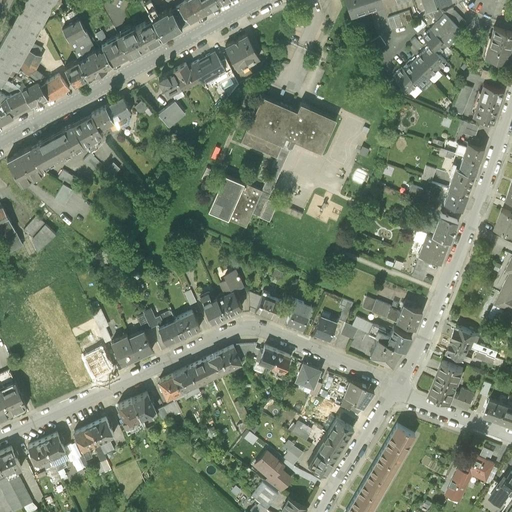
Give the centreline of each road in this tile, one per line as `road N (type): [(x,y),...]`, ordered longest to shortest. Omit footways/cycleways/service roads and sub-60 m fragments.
road 1 (residential): [(0,437),(250,327),(395,388)]
road 2 (residential): [(511,102),(422,338),(395,388)]
road 3 (secondary): [(0,141),(261,0)]
road 4 (residential): [(395,388),(320,511)]
road 5 (residential): [(395,388),(511,436)]
